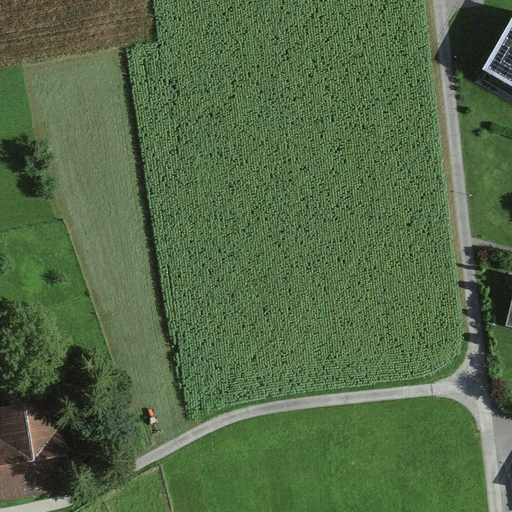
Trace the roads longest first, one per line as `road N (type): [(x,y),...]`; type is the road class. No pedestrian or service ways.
road 1 (track): [(13,511),(100,486),(244,414),(479,385)]
road 2 (residential): [(485,432),(441,0)]
